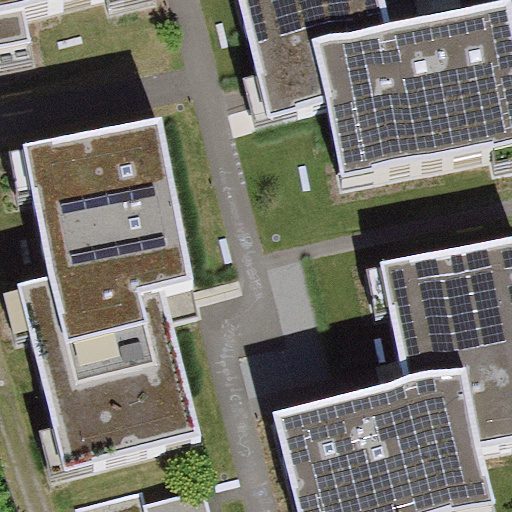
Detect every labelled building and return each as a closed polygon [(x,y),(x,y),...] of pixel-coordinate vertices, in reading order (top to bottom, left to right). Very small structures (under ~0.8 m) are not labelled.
[(0,0),(0,58),(28,53),(22,24),(116,0),(0,0)] [(378,0),(245,0),(275,108),(332,92),(344,173),(511,136),(511,38),(505,8),(387,31),(378,0)] [(166,306),(195,299),(165,137),(28,162),(52,291),(20,300),(67,481),(202,446),(166,306)] [(511,242),(386,266),(414,384),(281,416),(304,511),(442,511),(488,500),(474,441),(511,434),(511,242)] [(146,511),(142,497),(87,511),(204,511),(201,500),(156,511),(146,511)]
